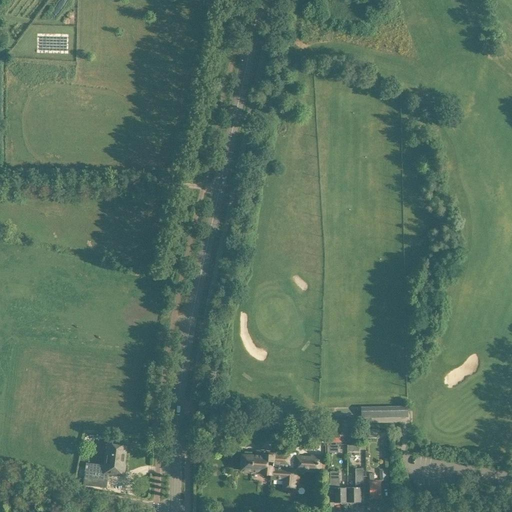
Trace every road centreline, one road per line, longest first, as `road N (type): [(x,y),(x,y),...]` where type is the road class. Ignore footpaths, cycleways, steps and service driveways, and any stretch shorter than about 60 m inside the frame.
road 1 (tertiary): [(174,507),(180,385),(219,186)]
road 2 (unclassified): [(0,184),(219,186)]
road 3 (tertiary): [(219,186),(256,0)]
road 4 (unclassified): [(0,478),(155,507)]
